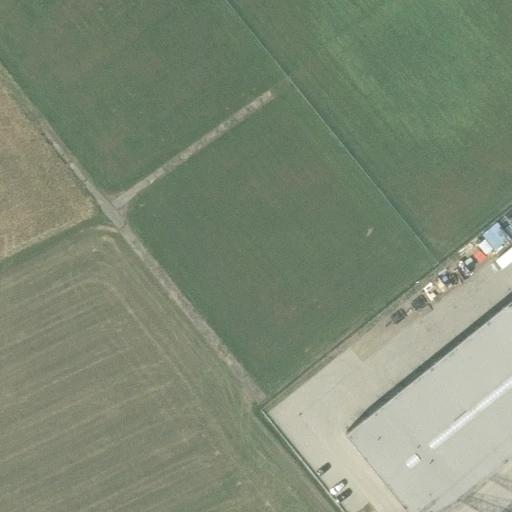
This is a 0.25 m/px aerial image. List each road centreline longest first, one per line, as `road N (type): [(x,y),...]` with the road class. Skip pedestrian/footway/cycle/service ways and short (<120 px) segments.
road 1 (track): [(32,125),(258,398)]
road 2 (track): [(267,98),(110,212),(0,269)]
